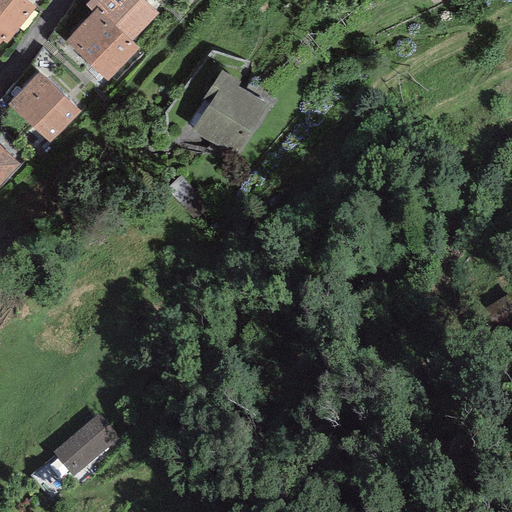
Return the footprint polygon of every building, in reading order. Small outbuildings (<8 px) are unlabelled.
[(36,8),(25,0),(0,0),(0,43),(2,41),(6,44),(36,8)] [(158,14),(143,0),(89,0),(86,4),(93,11),(64,41),(107,82),(140,49),(132,41),(158,14)] [(241,82),(222,70),(203,99),(210,103),(193,129),(236,156),(268,105),(238,86),(241,82)] [(38,73),(8,103),(49,144),(80,114),(38,73)] [(0,185),(20,164),(0,145),(0,185)] [(118,438),(98,414),(53,452),(73,476),(118,438)]
